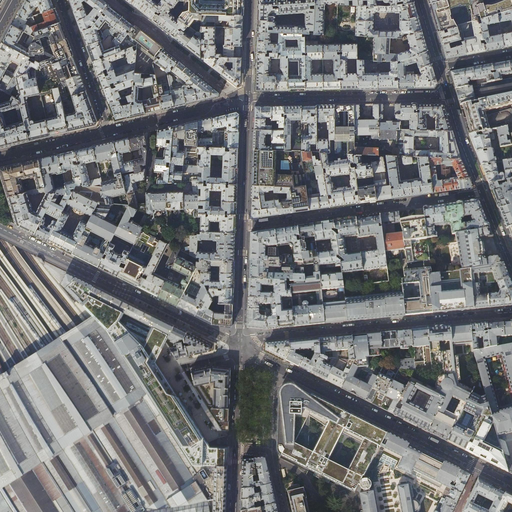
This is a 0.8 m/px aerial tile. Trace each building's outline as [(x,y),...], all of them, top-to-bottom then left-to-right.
[(43,12),(55,8),(52,0),(24,0),(23,3),(17,14),(31,22),(29,18),(33,16),(32,14),(36,7),(39,6),(41,13),(43,12)] [(84,0),(87,2),(87,0),(69,0),(70,1),(74,11),(82,8),(84,6),(82,2),(84,0)] [(87,0),(87,2),(84,6),(82,8),(74,11),(77,20),(81,31),(92,27),(94,24),(98,20),(95,18),(98,14),(100,16),(109,5),(102,0),(87,0)] [(133,0),(131,3),(141,11),(152,20),(167,2),(165,0),(164,0),(160,0),(158,3),(153,0),(133,0)] [(164,0),(165,0),(167,2),(152,20),(158,24),(179,41),(186,46),(197,32),(191,27),(187,32),(189,31),(191,32),(189,35),(191,36),(190,37),(181,30),(182,28),(184,30),(185,30),(189,26),(179,18),(178,19),(176,20),(175,19),(175,18),(175,17),(173,15),(173,14),(170,11),(173,7),(174,7),(179,1),(179,0),(164,0)] [(197,32),(201,32),(201,27),(202,14),(243,15),(243,0),(183,0),(184,1),(184,12),(179,18),(189,26),(191,27),(197,32)] [(271,32),(279,32),(284,32),(287,32),(302,33),(309,33),(309,30),(314,30),(315,9),(310,8),(310,5),(315,5),(314,0),(258,0),(259,0),(258,14),(257,31),(271,32)] [(314,0),(315,5),(315,9),(314,30),(314,34),(324,34),(325,4),(325,3),(335,2),(336,3),(336,4),(337,4),(349,4),(348,0),(352,0),(353,5),(357,5),(358,5),(357,0),(314,0)] [(439,0),(430,3),(434,16),(438,31),(457,25),(454,20),(452,20),(451,15),(460,11),(460,10),(463,8),(471,7),(472,14),(472,21),(480,19),(498,13),(511,9),(511,0),(508,0),(503,2),(492,6),(488,6),(485,7),(483,0),(439,0)] [(363,5),(358,5),(357,5),(356,20),(373,21),(374,14),(375,12),(395,12),(396,12),(400,12),(400,20),(408,20),(408,19),(418,15),(416,8),(414,2),(390,6),(387,6),(377,6),(367,5),(363,5)] [(114,9),(109,5),(100,16),(98,20),(94,24),(100,29),(106,22),(109,24),(109,25),(111,27),(109,30),(108,29),(105,30),(102,34),(103,35),(103,37),(104,40),(104,39),(108,34),(110,33),(123,16),(114,9)] [(58,15),(55,8),(43,12),(46,21),(36,25),(33,16),(29,18),(31,22),(34,32),(61,22),(58,15)] [(511,9),(498,13),(499,22),(511,20),(511,21),(511,32),(502,34),(504,47),(511,46),(511,9)] [(499,22),(498,13),(480,19),(480,22),(482,22),(482,23),(481,23),(486,51),(495,49),(504,47),(502,34),(501,30),(498,31),(499,35),(490,36),(487,24),(499,22)] [(34,32),(31,22),(17,14),(14,20),(12,25),(24,32),(28,34),(35,37),(37,38),(34,32)] [(243,22),(243,15),(202,14),(201,27),(222,27),(222,23),(215,23),(215,20),(224,20),(224,24),(229,24),(229,27),(243,28),(243,22)] [(408,20),(400,20),(400,30),(395,30),(395,31),(374,31),(373,29),(373,21),(356,20),(356,35),(375,36),(390,37),(402,37),(402,36),(403,36),(403,35),(404,34),(404,33),(405,33),(405,36),(422,29),(422,27),(418,15),(408,19),(408,20)] [(128,20),(123,16),(110,33),(111,34),(113,35),(116,30),(117,29),(122,32),(120,33),(116,38),(122,42),(125,38),(126,36),(135,25),(128,20)] [(480,22),(480,19),(472,21),(475,36),(464,38),(465,42),(467,54),(476,53),(486,51),(481,23),(480,22)] [(47,37),(49,36),(52,43),(67,38),(63,29),(61,22),(34,32),(37,38),(35,37),(29,48),(30,48),(30,57),(30,58),(36,61),(40,63),(40,62),(40,48),(43,47),(41,41),(47,39),(47,37)] [(100,29),(94,24),(92,27),(81,31),(84,37),(87,45),(101,41),(101,40),(97,30),(100,29)] [(17,43),(24,32),(12,25),(7,33),(2,42),(30,57),(30,48),(29,48),(28,49),(17,43)] [(135,25),(126,36),(147,52),(148,51),(156,58),(164,48),(155,42),(144,33),(135,25)] [(459,30),(457,25),(438,31),(440,38),(442,44),(451,41),(460,39),(462,38),(460,33),(459,30)] [(224,27),(222,27),(201,27),(201,32),(201,45),(203,45),(205,45),(214,45),(215,35),(219,35),(219,29),(224,29),(224,27)] [(242,36),(243,28),(229,27),(226,27),(225,45),(242,46),(242,36)] [(422,29),(405,36),(402,37),(403,41),(408,39),(410,46),(406,48),(406,51),(396,54),(398,61),(411,57),(418,54),(417,52),(419,52),(420,53),(428,50),(425,38),(422,29)] [(271,32),(257,31),(257,41),(257,52),(278,53),(278,52),(279,43),(271,42),(271,41),(271,40),(271,39),(271,32)] [(201,54),(201,45),(201,32),(197,32),(186,46),(191,50),(200,58),(201,54)] [(298,61),(298,75),(288,75),(288,90),(298,90),(306,90),(305,55),(303,55),(303,52),(305,52),(305,44),(305,36),(302,36),(302,33),(287,32),(287,34),(284,34),(284,32),(279,32),(279,43),(278,52),(281,52),(281,54),(288,55),(288,61),(298,61)] [(29,48),(35,37),(28,34),(23,42),(26,43),(25,46),(29,48)] [(389,53),(390,37),(375,36),(373,60),(377,61),(380,61),(385,61),(391,61),(398,61),(396,54),(389,53)] [(120,45),(122,42),(116,38),(116,37),(113,41),(112,41),(114,45),(114,44),(115,45),(111,47),(111,48),(104,51),(101,41),(87,45),(90,53),(93,62),(122,51),(120,45)] [(70,46),(67,38),(52,43),(51,44),(55,55),(54,56),(40,62),(40,63),(39,68),(70,57),(73,55),(70,46)] [(125,38),(122,42),(120,45),(122,51),(125,49),(133,47),(136,45),(125,38)] [(467,54),(465,42),(463,42),(463,46),(452,49),(451,44),(462,41),(462,38),(460,39),(451,41),(442,44),(446,58),(457,56),(467,54)] [(30,58),(30,57),(2,42),(0,45),(0,63),(2,65),(0,67),(6,70),(13,58),(21,62),(14,74),(15,75),(18,76),(27,73),(31,67),(32,66),(37,69),(39,68),(40,63),(36,61),(35,63),(29,60),(30,58)] [(322,44),(305,44),(305,52),(305,55),(306,90),(314,90),(323,90),(323,74),(312,74),(311,61),(312,59),(322,59),(322,44)] [(340,44),(322,44),(322,59),(333,59),(334,60),(334,73),(323,74),(323,90),(333,89),(340,89),(340,54),(337,54),(337,52),(340,52),(340,44)] [(340,44),(340,52),(340,54),(340,89),(350,89),(358,89),(357,73),(347,73),(346,60),(348,58),(357,58),(357,44),(340,44)] [(220,57),(220,56),(228,57),(242,57),(242,51),(242,46),(225,45),(224,45),(223,55),(222,55),(221,54),(216,53),(216,45),(214,45),(205,45),(204,46),(204,47),(203,47),(203,45),(201,45),(201,54),(205,54),(205,56),(215,57),(220,57)] [(133,47),(125,49),(126,53),(128,58),(128,59),(127,59),(129,63),(130,63),(131,63),(135,62),(136,50),(134,51),(133,47)] [(164,48),(156,58),(154,61),(167,72),(169,71),(172,70),(179,60),(172,55),(164,48)] [(125,49),(122,51),(93,62),(95,68),(98,75),(105,73),(104,70),(107,69),(108,72),(114,70),(111,61),(124,56),(123,54),(126,53),(125,49)] [(428,50),(420,53),(418,54),(411,57),(398,61),(398,63),(403,62),(403,65),(414,68),(419,67),(432,63),(430,55),(428,50)] [(288,61),(288,55),(281,54),(278,54),(278,53),(257,52),(256,64),(256,76),(256,81),(255,90),(280,90),(288,90),(288,75),(288,61)] [(205,56),(205,54),(201,54),(200,58),(207,63),(212,67),(218,59),(217,59),(217,58),(216,58),(215,58),(215,57),(205,56)] [(228,57),(220,56),(220,57),(218,59),(212,67),(217,70),(221,74),(226,67),(227,67),(224,64),(226,61),(228,61),(228,57)] [(73,66),(70,57),(39,68),(37,69),(34,70),(35,76),(39,92),(40,92),(58,87),(58,86),(61,81),(77,75),(73,66)] [(241,70),(242,57),(228,57),(228,61),(228,64),(233,64),(233,66),(230,66),(230,68),(233,68),(233,70),(229,70),(226,67),(221,74),(228,79),(237,86),(241,85),(241,70)] [(179,60),(172,70),(187,82),(194,72),(186,66),(179,60)] [(357,60),(357,73),(358,89),(368,89),(378,88),(377,71),(376,71),(376,73),(364,73),(364,66),(366,66),(365,62),(364,62),(364,60),(357,60)] [(398,63),(398,61),(391,61),(391,63),(390,63),(389,64),(389,69),(390,70),(391,70),(391,72),(379,73),(379,71),(377,71),(378,88),(388,88),(398,88),(398,78),(396,78),(396,77),(397,76),(398,76),(398,63)] [(511,61),(504,63),(492,65),(495,82),(502,80),(501,76),(511,73),(511,61)] [(135,62),(131,63),(132,68),(131,68),(132,71),(117,76),(115,72),(123,69),(122,67),(114,70),(108,72),(110,75),(106,76),(105,73),(98,75),(100,81),(103,89),(111,86),(110,84),(114,82),(115,85),(116,84),(118,83),(117,81),(120,80),(121,82),(134,78),(134,73),(135,62)] [(403,62),(398,63),(398,76),(398,78),(398,88),(407,88),(414,88),(414,74),(414,68),(403,65),(403,62)] [(432,63),(419,67),(420,72),(420,74),(418,74),(414,74),(414,88),(420,88),(424,88),(434,87),(438,82),(436,77),(435,72),(432,63)] [(482,67),(473,68),(475,80),(476,80),(486,78),(487,83),(495,82),(492,65),(482,67)] [(0,89),(5,92),(14,74),(6,70),(0,67),(0,66),(0,89)] [(468,81),(475,80),(473,68),(450,73),(453,81),(456,89),(469,87),(468,81)] [(29,72),(27,73),(18,76),(15,75),(19,93),(17,98),(19,100),(30,141),(40,138),(50,136),(46,119),(34,122),(33,121),(32,120),(31,120),(26,97),(40,93),(40,92),(39,92),(35,76),(30,77),(29,72)] [(194,72),(187,82),(194,87),(197,88),(196,90),(195,89),(187,91),(186,86),(183,87),(186,104),(194,102),(210,98),(219,96),(220,92),(207,82),(194,72)] [(134,73),(134,78),(133,85),(132,94),(130,117),(138,115),(145,113),(142,101),(142,100),(139,100),(138,99),(139,87),(143,88),(143,87),(144,78),(144,74),(134,73)] [(168,76),(169,82),(171,90),(174,106),(180,105),(186,104),(183,87),(185,84),(178,78),(176,80),(179,83),(172,84),(171,83),(172,83),(173,81),(172,77),(167,73),(168,76)] [(80,74),(61,81),(58,86),(58,87),(59,87),(61,100),(67,98),(64,87),(68,85),(72,95),(86,90),(83,83),(80,74)] [(155,75),(151,74),(151,77),(144,78),(143,87),(150,85),(152,94),(154,93),(155,98),(152,98),(151,98),(149,98),(149,99),(142,101),(145,113),(153,111),(162,109),(159,93),(157,85),(156,78),(155,75)] [(168,76),(156,78),(157,85),(169,82),(168,76)] [(133,85),(134,78),(121,82),(118,83),(116,84),(116,87),(112,88),(111,86),(103,89),(105,95),(108,103),(121,98),(118,91),(133,85)] [(511,78),(502,80),(495,82),(487,83),(478,85),(469,87),(456,89),(457,95),(460,105),(511,94),(511,78)] [(59,87),(58,87),(40,92),(40,93),(46,119),(50,136),(59,134),(69,131),(65,115),(61,100),(59,87)] [(86,90),(72,95),(76,110),(75,112),(65,115),(69,131),(81,128),(96,125),(98,122),(95,113),(89,98),(86,90)] [(166,91),(159,93),(162,109),(168,108),(174,106),(171,90),(166,91)] [(132,94),(121,98),(108,103),(111,109),(113,114),(115,120),(121,119),(124,118),(130,117),(132,94)] [(511,94),(460,105),(462,109),(464,109),(466,113),(470,128),(472,134),(494,130),(497,129),(508,127),(511,125),(511,94)] [(0,147),(13,145),(30,141),(19,100),(17,98),(12,96),(10,101),(0,103),(0,147)] [(416,126),(416,129),(427,130),(426,118),(425,113),(429,113),(430,114),(431,115),(431,116),(434,116),(435,114),(436,115),(436,118),(435,118),(436,130),(452,130),(448,114),(445,105),(444,104),(443,103),(442,102),(441,102),(430,102),(417,103),(417,123),(416,126)] [(360,104),(354,104),(355,140),(359,140),(359,134),(371,134),(371,138),(372,138),(372,139),(375,139),(375,147),(355,146),(355,153),(361,153),(370,154),(379,154),(379,139),(379,103),(373,103),(373,116),(374,117),(375,117),(375,119),(367,119),(358,119),(358,118),(359,117),(360,117),(360,116),(360,104)] [(383,103),(379,103),(379,139),(397,139),(397,129),(400,129),(400,124),(400,103),(395,103),(395,117),(395,118),(396,119),(397,119),(397,120),(389,121),(382,121),(382,119),(383,119),(383,118),(384,117),(383,103)] [(407,103),(400,103),(400,124),(400,129),(416,129),(416,126),(417,123),(417,103),(407,103)] [(308,105),(301,105),(302,119),(302,122),(310,122),(310,124),(309,124),(309,135),(302,135),(302,143),(302,151),(310,151),(310,143),(317,143),(317,139),(317,121),(316,104),(308,105)] [(326,104),(316,104),(317,121),(329,121),(327,121),(327,124),(329,124),(329,138),(317,139),(317,143),(317,151),(319,152),(327,152),(330,152),(330,139),(335,139),(335,104),(326,104)] [(355,153),(355,146),(355,140),(354,104),(343,104),(335,104),(335,139),(335,152),(341,152),(340,140),(348,140),(349,153),(352,153),(355,153)] [(255,111),(255,118),(266,118),(270,118),(272,118),(271,105),(263,105),(255,106),(255,111)] [(278,105),(271,105),(272,118),(272,120),(279,119),(279,121),(277,121),(277,122),(279,122),(279,127),(283,127),(283,129),(272,129),(272,133),(272,138),(272,141),(272,145),(272,150),(285,150),(284,105),(278,105)] [(292,105),(284,105),(285,150),(301,151),(302,151),(302,143),(291,143),(291,134),(293,134),(293,123),(294,123),(295,121),(295,120),(295,119),(302,119),(301,105),(292,105)] [(212,117),(212,131),(217,131),(217,127),(220,127),(220,128),(222,127),(222,126),(225,125),(227,126),(227,130),(224,129),(224,131),(239,132),(239,123),(240,113),(237,111),(224,114),(212,117)] [(212,117),(211,117),(204,119),(200,119),(198,120),(198,130),(207,129),(207,136),(212,136),(212,131),(212,117)] [(265,125),(266,118),(255,118),(254,122),(254,129),(272,129),(272,124),(270,124),(270,125),(265,125)] [(191,122),(187,123),(185,138),(184,151),(183,164),(183,165),(198,166),(198,146),(198,138),(198,130),(198,120),(191,122)] [(183,164),(184,151),(178,151),(180,138),(185,138),(187,123),(179,124),(173,126),(170,163),(170,167),(168,182),(174,182),(174,178),(182,179),(182,171),(175,171),(175,164),(183,164)] [(169,162),(169,163),(170,163),(173,126),(164,128),(158,129),(157,146),(166,146),(166,149),(165,149),(164,157),(156,157),(155,171),(163,171),(162,177),(159,177),(157,178),(157,183),(168,182),(170,167),(166,166),(167,161),(169,161),(169,162)] [(509,136),(508,127),(497,129),(500,147),(511,145),(510,140),(508,141),(507,137),(509,136)] [(272,133),(272,129),(254,129),(254,138),(253,149),(272,150),(272,145),(267,145),(265,144),(265,134),(267,133),(272,133)] [(416,129),(400,129),(397,129),(397,139),(396,155),(427,156),(460,157),(456,143),(452,130),(436,130),(427,130),(416,129)] [(494,131),(494,130),(472,134),(469,135),(473,143),(476,152),(491,149),(490,140),(496,139),(495,134),(489,135),(489,133),(493,132),(494,131)] [(224,131),(217,131),(212,131),(212,136),(212,139),(212,144),(203,144),(203,147),(238,148),(239,145),(239,132),(224,131)] [(136,135),(128,136),(131,150),(137,149),(140,152),(140,154),(142,153),(143,156),(141,158),(133,160),(135,172),(145,170),(147,147),(144,133),(136,135)] [(121,138),(113,140),(122,175),(135,172),(133,160),(124,162),(122,156),(123,156),(123,153),(124,152),(131,150),(128,136),(121,138)] [(212,139),(198,138),(198,146),(203,147),(203,144),(212,144),(212,139)] [(129,205),(126,192),(122,175),(113,140),(101,143),(93,145),(96,160),(100,175),(102,175),(99,162),(111,159),(116,177),(118,177),(118,180),(116,180),(116,179),(102,182),(103,187),(107,203),(129,205)] [(84,147),(75,149),(83,182),(84,185),(103,187),(102,182),(101,177),(89,180),(85,163),(96,160),(93,145),(84,147)] [(238,148),(203,147),(198,146),(198,166),(211,166),(211,154),(223,155),(223,167),(238,167),(238,158),(238,148)] [(66,151),(58,153),(63,172),(67,171),(67,170),(67,169),(72,168),(74,176),(73,177),(74,181),(65,183),(66,186),(68,194),(71,194),(73,191),(72,190),(71,188),(75,187),(76,185),(80,185),(81,184),(81,183),(81,182),(83,182),(75,149),(66,151)] [(308,198),(303,163),(301,151),(285,150),(272,150),(253,149),(253,158),(253,175),(252,185),(290,186),(291,198),(292,197),(294,212),(301,211),(309,209),(308,198)] [(492,149),(491,149),(476,152),(478,156),(480,162),(481,165),(495,163),(492,149)] [(310,151),(302,151),(301,151),(303,163),(311,162),(314,163),(316,179),(317,179),(321,196),(308,198),(309,209),(319,208),(330,207),(319,152),(317,151),(310,151)] [(327,152),(319,152),(330,207),(341,205),(353,203),(359,202),(357,187),(356,178),(355,168),(354,167),(352,167),(351,166),(350,164),(354,164),(354,161),(352,153),(349,153),(347,153),(348,159),(342,160),(342,159),(340,159),(340,158),(338,158),(338,160),(334,160),(334,161),(329,162),(327,152)] [(49,155),(39,158),(45,186),(46,192),(55,193),(68,194),(66,186),(55,188),(51,174),(57,172),(57,173),(61,173),(61,175),(63,174),(63,172),(58,153),(49,155)] [(361,153),(355,153),(352,153),(354,161),(355,161),(357,163),(357,165),(356,166),(356,168),(355,168),(356,178),(373,175),(371,163),(368,164),(367,163),(362,163),(361,162),(362,162),(362,161),(361,161),(360,155),(361,155),(361,153)] [(383,154),(379,154),(370,154),(371,163),(373,175),(374,184),(375,190),(375,192),(376,200),(383,199),(392,198),(390,185),(386,185),(385,180),(386,180),(386,179),(385,179),(384,171),(386,171),(383,154)] [(427,156),(396,155),(386,154),(389,179),(389,180),(390,185),(392,198),(399,197),(422,193),(433,192),(427,156)] [(427,156),(433,192),(451,189),(458,188),(471,186),(473,186),(465,168),(460,157),(427,156)] [(31,160),(22,161),(26,177),(35,175),(38,188),(45,186),(39,158),(31,160)] [(511,159),(503,161),(505,174),(504,175),(504,174),(503,174),(502,174),(502,173),(501,173),(502,174),(501,174),(500,175),(498,176),(496,163),(495,163),(481,165),(483,169),(486,178),(489,184),(511,179),(511,159)] [(26,177),(22,161),(11,164),(4,166),(0,167),(0,171),(8,196),(24,192),(21,178),(26,177)] [(238,167),(223,167),(223,177),(210,177),(211,166),(198,166),(183,165),(182,171),(182,179),(182,182),(191,181),(198,181),(199,182),(204,183),(207,183),(237,184),(237,175),(238,167)] [(145,170),(135,172),(122,175),(126,192),(135,191),(138,190),(136,185),(136,181),(144,179),(145,170)] [(511,179),(489,184),(491,190),(496,203),(498,209),(511,205),(511,179)] [(198,187),(199,182),(198,181),(191,181),(192,185),(192,188),(193,188),(193,194),(191,194),(189,193),(186,193),(185,194),(183,194),(184,208),(195,208),(195,209),(194,211),(194,215),(195,216),(199,216),(199,213),(199,208),(198,204),(198,200),(198,195),(198,187)] [(204,185),(204,183),(199,182),(198,187),(201,188),(201,195),(198,195),(198,200),(209,200),(210,190),(222,190),(222,201),(237,201),(237,192),(237,184),(207,183),(207,185),(204,185)] [(374,184),(357,187),(359,202),(367,201),(376,200),(375,192),(372,193),(371,191),(372,191),(373,190),(375,190),(374,184)] [(69,199),(48,241),(60,247),(72,253),(98,202),(107,203),(103,187),(84,185),(80,185),(76,185),(75,187),(73,191),(71,194),(72,194),(73,200),(69,199)] [(282,199),(291,198),(290,186),(252,185),(252,199),(251,215),(254,217),(255,217),(266,216),(278,214),(277,208),(283,207),(282,199)] [(45,186),(38,188),(24,192),(8,196),(17,225),(25,229),(34,234),(43,216),(45,213),(45,212),(55,193),(46,192),(45,186)] [(133,193),(135,191),(126,192),(129,205),(137,209),(145,213),(149,215),(144,223),(149,225),(149,229),(147,232),(161,240),(168,243),(168,232),(160,232),(159,218),(167,217),(167,209),(166,192),(156,193),(153,193),(153,192),(146,193),(147,204),(138,203),(134,200),(133,193)] [(174,192),(166,192),(167,209),(174,209),(174,213),(175,214),(179,214),(180,212),(180,209),(184,208),(183,194),(183,192),(174,192)] [(55,193),(45,212),(55,217),(54,219),(53,220),(49,227),(44,225),(45,223),(45,221),(44,221),(46,218),(45,217),(46,214),(45,213),(43,216),(34,234),(41,238),(48,241),(69,199),(72,194),(71,194),(68,194),(55,193)] [(294,212),(292,197),(291,198),(282,199),(283,207),(277,208),(278,214),(286,213),(294,212)] [(209,206),(209,200),(198,200),(198,204),(203,204),(203,208),(199,208),(199,213),(206,213),(208,213),(236,214),(236,208),(237,201),(222,201),(221,206),(209,206)] [(462,203),(464,217),(471,216),(472,217),(472,218),(472,220),(474,221),(470,223),(464,224),(465,232),(471,231),(471,229),(474,229),(475,231),(490,229),(487,221),(481,208),(479,201),(478,200),(462,203)] [(129,205),(107,203),(98,202),(72,253),(85,260),(98,266),(110,242),(114,233),(118,226),(107,220),(108,218),(108,217),(102,214),(101,217),(98,216),(99,214),(100,214),(104,205),(124,215),(129,205)] [(453,204),(445,205),(445,213),(444,213),(444,217),(443,217),(444,226),(445,226),(445,225),(449,224),(450,225),(451,225),(452,234),(455,234),(465,232),(464,224),(462,224),(462,219),(463,219),(463,218),(464,217),(462,203),(453,204)] [(137,209),(129,205),(124,215),(118,226),(114,233),(134,243),(138,235),(141,230),(144,223),(149,215),(145,213),(140,223),(140,225),(133,221),(132,220),(132,221),(129,220),(131,215),(133,216),(134,215),(137,209)] [(423,208),(424,217),(425,219),(427,218),(427,217),(429,217),(430,218),(428,219),(428,220),(425,220),(427,238),(438,237),(437,233),(436,232),(435,232),(434,226),(439,226),(440,226),(444,226),(443,217),(444,217),(444,213),(445,213),(445,205),(436,206),(423,208)] [(511,205),(498,209),(502,217),(506,228),(511,226),(511,205)] [(389,213),(380,214),(381,226),(400,223),(400,221),(399,212),(389,213)] [(206,216),(206,213),(199,213),(199,216),(198,231),(210,231),(210,220),(220,221),(220,232),(235,232),(236,223),(236,214),(208,213),(208,215),(207,216),(206,216)] [(369,216),(356,218),(357,226),(360,226),(360,229),(358,229),(358,236),(359,238),(376,235),(378,251),(375,251),(375,250),(371,250),(371,252),(361,253),(363,271),(387,267),(385,252),(383,236),(381,226),(380,214),(369,216)] [(425,220),(425,219),(424,217),(420,218),(406,220),(400,221),(400,223),(403,233),(405,249),(406,259),(406,263),(407,263),(423,260),(430,259),(427,238),(425,220)] [(343,220),(333,221),(335,229),(338,230),(338,231),(335,231),(341,266),(342,273),(363,271),(361,253),(349,255),(348,254),(347,254),(344,238),(358,236),(358,229),(357,226),(356,218),(343,220)] [(323,223),(313,224),(316,241),(331,239),(332,251),(317,254),(319,268),(324,268),(331,267),(341,266),(335,231),(335,229),(333,221),(323,223)] [(306,225),(298,226),(299,236),(300,241),(303,263),(304,274),(320,273),(319,268),(317,254),(316,241),(313,224),(306,225)] [(286,228),(275,229),(277,245),(277,246),(290,245),(290,246),(291,246),(292,247),(293,246),(295,262),(303,263),(300,241),(297,242),(297,236),(299,236),(298,226),(286,228)] [(275,246),(277,245),(275,229),(265,231),(250,233),(250,245),(249,261),(279,262),(279,256),(278,253),(273,253),(273,258),(267,258),(266,256),(266,252),(269,251),(270,252),(275,252),(276,250),(275,246)] [(465,232),(455,234),(456,241),(458,240),(463,270),(470,268),(480,267),(486,266),(503,263),(500,255),(499,255),(487,257),(486,256),(485,256),(485,255),(485,253),(484,243),(483,243),(483,240),(483,239),(484,238),(492,237),(493,236),(490,229),(475,231),(471,231),(465,232)] [(137,286),(161,240),(147,232),(141,230),(138,235),(152,242),(148,252),(133,245),(130,252),(118,276),(127,281),(129,282),(137,286)] [(220,232),(210,231),(198,231),(198,235),(198,239),(201,239),(202,238),(214,239),(214,240),(217,240),(217,251),(213,251),(213,252),(201,252),(201,251),(197,251),(197,258),(197,259),(200,259),(234,260),(235,240),(235,232),(220,232)] [(403,233),(383,236),(385,252),(391,251),(398,250),(405,249),(403,233)] [(161,240),(137,286),(147,291),(158,296),(166,279),(154,273),(167,246),(169,243),(168,243),(161,240)] [(110,242),(98,266),(107,271),(118,276),(130,252),(128,251),(124,249),(122,254),(118,254),(115,252),(113,249),(115,245),(110,242)] [(175,247),(173,249),(166,264),(166,265),(171,268),(172,267),(180,250),(175,247)] [(185,279),(184,278),(183,278),(182,279),(181,281),(181,282),(182,283),(183,283),(181,286),(166,279),(158,296),(167,301),(177,306),(196,268),(196,265),(185,259),(187,253),(180,250),(172,267),(187,275),(185,279)] [(234,264),(234,260),(200,259),(199,261),(197,261),(196,265),(196,268),(198,271),(210,272),(210,267),(211,266),(213,267),(213,272),(220,272),(234,272),(234,264)] [(406,259),(402,260),(404,279),(401,279),(402,284),(419,283),(420,298),(404,300),(405,316),(419,314),(433,313),(429,275),(431,274),(430,259),(423,260),(424,268),(407,270),(407,263),(406,263),(406,259)] [(61,283),(67,271),(46,261),(44,265),(61,283)] [(249,261),(249,270),(249,280),(272,281),(290,281),(294,281),(305,282),(304,274),(303,263),(295,262),(293,262),(279,262),(249,261)] [(506,269),(503,263),(486,266),(480,267),(470,268),(471,285),(480,284),(479,278),(487,277),(487,283),(491,283),(497,282),(509,277),(506,269)] [(341,266),(331,267),(331,273),(324,274),(324,273),(325,273),(324,268),(319,268),(320,273),(325,323),(334,323),(347,321),(345,302),(336,303),(336,300),(341,299),(340,292),(344,291),(342,273),(341,266)] [(206,286),(198,271),(196,268),(177,306),(186,310),(195,315),(208,290),(206,286)] [(470,268),(463,270),(431,274),(429,275),(433,313),(435,313),(436,313),(437,312),(437,313),(440,312),(442,312),(444,312),(447,311),(447,312),(448,312),(448,311),(451,311),(452,311),(454,311),(455,311),(456,311),(458,310),(458,311),(460,310),(463,310),(465,310),(466,310),(470,309),(471,309),(474,309),(482,308),(489,307),(488,294),(488,287),(480,288),(480,284),(471,285),(470,268)] [(74,275),(67,271),(61,283),(81,302),(89,294),(94,285),(74,275)] [(211,272),(210,272),(198,271),(206,286),(234,287),(234,280),(234,272),(220,272),(220,280),(211,280),(211,272)] [(320,273),(304,274),(305,282),(294,281),(294,285),(290,285),(291,293),(319,290),(321,305),(309,306),(308,303),(306,302),(304,302),(302,304),(303,307),(292,308),(293,311),(294,326),(302,326),(325,323),(320,273)] [(511,284),(509,277),(497,282),(500,290),(498,293),(488,294),(489,307),(501,306),(511,305),(511,284)] [(272,286),(272,281),(249,280),(248,289),(248,298),(266,299),(271,299),(272,294),(261,293),(262,286),(272,286)] [(290,285),(290,281),(272,281),(272,286),(272,294),(271,299),(274,299),(275,300),(278,328),(285,327),(294,326),(293,311),(282,311),(281,300),(292,299),(291,293),(290,285)] [(94,285),(89,294),(137,317),(137,318),(138,318),(143,321),(152,326),(156,316),(149,313),(144,310),(140,308),(138,307),(114,295),(94,285)] [(233,296),(234,287),(206,286),(208,290),(211,297),(216,295),(219,295),(219,298),(217,298),(216,303),(223,303),(226,303),(233,303),(233,296)] [(213,300),(211,297),(208,290),(195,315),(203,319),(212,323),(213,312),(214,303),(214,302),(213,301),(211,308),(210,306),(209,306),(213,300)] [(403,292),(345,298),(345,302),(347,321),(355,320),(375,318),(395,316),(405,316),(404,300),(403,292)] [(89,294),(81,302),(0,362),(0,511),(225,511),(226,509),(227,464),(228,454),(228,449),(224,448),(219,448),(213,448),(209,448),(209,446),(202,445),(153,366),(166,341),(169,334),(152,326),(143,321),(138,318),(137,318),(137,317),(89,294)] [(265,306),(266,299),(248,298),(248,304),(248,310),(263,311),(265,311),(265,308),(265,306)] [(274,299),(271,299),(266,299),(265,306),(267,306),(267,304),(270,304),(271,305),(272,315),(270,316),(270,310),(269,309),(267,310),(267,308),(265,308),(265,311),(267,329),(274,328),(278,328),(275,300),(274,299)] [(226,303),(225,307),(223,307),(223,303),(216,303),(214,302),(214,303),(213,312),(212,323),(221,324),(232,326),(233,313),(233,303),(226,303)] [(263,312),(263,311),(248,310),(247,318),(247,327),(257,328),(267,329),(265,311),(263,311),(263,315),(261,315),(261,316),(259,315),(259,312),(263,312)] [(165,321),(156,316),(152,326),(169,334),(174,325),(165,321)] [(511,332),(511,320),(502,321),(494,322),(487,323),(488,329),(491,329),(490,330),(490,331),(488,331),(489,348),(495,347),(494,336),(511,334),(511,332)] [(479,323),(461,325),(465,343),(472,342),(473,351),(479,350),(477,337),(483,337),(484,349),(489,348),(488,331),(488,329),(487,323),(479,323)] [(169,334),(166,341),(173,353),(176,357),(177,358),(180,357),(187,355),(185,346),(184,341),(184,338),(186,332),(180,328),(174,325),(169,334)] [(453,352),(453,344),(465,343),(461,325),(439,327),(428,328),(432,367),(440,366),(441,370),(441,373),(442,374),(454,358),(453,352)] [(419,329),(411,330),(413,346),(414,358),(415,370),(432,373),(432,367),(430,354),(428,328),(419,329)] [(403,331),(396,331),(397,347),(401,347),(401,350),(409,349),(408,346),(413,346),(411,330),(403,331)] [(389,332),(381,333),(382,349),(386,349),(386,352),(387,353),(394,352),(394,351),(394,348),(397,347),(396,331),(389,332)] [(196,337),(186,332),(184,338),(184,341),(192,343),(191,344),(192,344),(185,346),(187,355),(197,353),(211,350),(211,344),(196,337)] [(355,361),(341,388),(343,389),(366,401),(378,378),(373,375),(368,385),(353,378),(358,368),(367,367),(366,358),(383,356),(382,349),(381,333),(374,334),(360,335),(352,336),(353,344),(353,348),(355,361)] [(344,336),(336,337),(337,356),(340,356),(339,351),(348,350),(349,360),(355,361),(353,348),(350,348),(350,347),(352,347),(352,346),(353,345),(353,344),(352,344),(353,344),(352,336),(344,336)] [(326,338),(319,339),(321,356),(326,357),(325,352),(333,351),(333,358),(338,359),(337,356),(336,337),(328,338),(326,338)] [(304,340),(289,342),(290,351),(306,354),(321,356),(319,339),(304,340)] [(286,360),(290,351),(289,342),(278,343),(266,344),(266,350),(271,353),(284,360),(286,360)] [(511,343),(495,347),(489,348),(484,349),(479,350),(473,351),(482,380),(483,386),(488,403),(492,416),(493,421),(497,435),(505,433),(506,434),(507,434),(511,432),(511,465),(511,466),(510,463),(506,464),(508,472),(511,473),(511,343)] [(266,350),(266,344),(264,344),(264,351),(273,355),(279,358),(284,361),(284,360),(271,353),(266,350)] [(299,367),(306,354),(290,351),(286,360),(293,364),(299,367)] [(306,370),(312,373),(321,356),(306,354),(299,367),(304,370),(306,370)] [(338,359),(333,358),(326,357),(321,356),(312,373),(319,377),(322,378),(326,381),(327,381),(338,359)] [(458,357),(454,358),(442,374),(441,375),(438,378),(437,381),(436,382),(436,384),(435,388),(434,389),(426,385),(408,421),(415,425),(430,433),(451,386),(457,383),(458,384),(461,383),(458,357)] [(399,360),(399,368),(415,370),(414,358),(399,360)] [(349,360),(338,359),(327,381),(334,384),(341,388),(355,361),(349,360)] [(186,371),(185,370),(184,371),(191,382),(192,382),(209,409),(213,406),(229,407),(230,399),(230,382),(230,379),(231,367),(212,365),(203,367),(186,371)] [(399,368),(384,366),(378,378),(366,401),(374,404),(380,407),(394,378),(392,377),(392,376),(390,375),(389,375),(386,374),(386,373),(388,370),(389,369),(391,370),(391,372),(393,372),(394,372),(397,373),(399,368)] [(415,370),(399,368),(397,373),(394,378),(380,407),(386,411),(393,414),(412,377),(415,370)] [(408,421),(426,385),(412,377),(393,414),(400,418),(408,421)] [(479,380),(477,383),(473,391),(447,442),(453,444),(465,450),(482,415),(487,417),(492,416),(488,403),(483,386),(482,380),(479,380)] [(447,442),(473,391),(458,384),(457,383),(451,386),(430,433),(437,436),(447,442)] [(295,386),(290,384),(286,385),(284,386),(281,387),(278,390),(277,394),(277,401),(278,405),(279,419),(278,435),(278,447),(278,449),(278,452),(279,452),(280,454),(281,454),(355,492),(359,485),(360,486),(360,492),(370,490),(370,489),(371,487),(371,486),(371,485),(371,483),(370,481),(369,480),(368,480),(366,479),(364,479),(362,479),(363,476),(364,476),(379,447),(380,447),(388,432),(381,429),(365,421),(346,412),(329,403),(316,397),(311,394),(303,390),(295,386)] [(229,423),(229,407),(213,406),(209,409),(222,430),(229,430),(229,423)] [(487,417),(482,415),(465,450),(482,459),(496,466),(508,472),(506,464),(497,435),(493,421),(492,416),(487,417)] [(388,433),(380,447),(381,448),(381,447),(403,458),(398,468),(412,475),(415,470),(423,474),(420,479),(440,489),(443,485),(451,489),(453,485),(455,482),(461,469),(433,455),(416,446),(397,437),(388,433)] [(260,459),(254,459),(256,475),(269,473),(268,465),(266,458),(260,459)] [(254,459),(253,459),(249,460),(244,460),(242,461),(242,468),(242,476),(256,475),(254,459)] [(467,472),(461,469),(455,482),(457,483),(455,486),(453,485),(451,489),(449,492),(447,497),(457,503),(462,491),(471,474),(467,472)] [(269,473),(256,475),(242,476),(242,482),(241,489),(256,488),(258,488),(272,484),(270,478),(269,473)] [(391,503),(388,475),(380,476),(384,504),(391,503)] [(479,511),(481,507),(486,498),(492,485),(485,481),(479,478),(462,511),(479,511)] [(452,511),(457,503),(447,497),(449,492),(446,490),(444,495),(445,495),(444,496),(443,496),(439,503),(443,505),(439,511),(435,509),(433,511),(414,511),(416,511),(418,511),(419,510),(420,509),(421,508),(421,506),(421,505),(421,504),(421,503),(420,501),(419,501),(417,500),(416,499),(415,499),(412,499),(412,496),(413,496),(411,485),(410,485),(409,483),(397,485),(401,511),(377,511),(374,490),(370,491),(370,490),(360,492),(360,493),(361,493),(364,511),(452,511)] [(272,484),(258,488),(260,497),(262,507),(276,504),(275,499),(273,490),(272,484)] [(503,490),(492,485),(486,498),(494,502),(489,511),(481,507),(479,511),(495,511),(505,492),(503,490)] [(256,488),(241,489),(241,494),(241,501),(260,497),(258,488),(256,488)] [(289,494),(293,511),(309,511),(304,488),(289,491),(289,494)] [(511,494),(505,492),(495,511),(507,511),(509,510),(511,509),(511,494)] [(260,497),(241,501),(241,505),(241,511),(261,507),(262,507),(260,497)]
